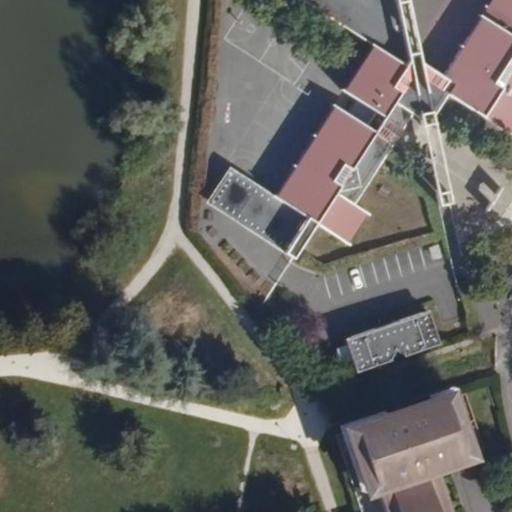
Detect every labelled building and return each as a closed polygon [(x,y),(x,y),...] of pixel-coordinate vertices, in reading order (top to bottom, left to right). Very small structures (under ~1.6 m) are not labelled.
[(447,100),(440,82),(417,67),(404,1),(404,0),(333,0),(322,18),(372,50),(341,98),(356,107),(372,118),(363,131),(347,121),(332,111),(274,201),(283,207),(277,216),(292,226),(298,216),(306,221),(318,229),(350,250),(368,220),(356,213),(395,152),(387,147),(375,139),(384,126),(396,133),(404,139),(415,122),(420,125),(420,130),(432,128),(431,123),(447,100)] [(333,0),(293,0),(322,18),(333,0)] [(511,0),(493,0),(440,82),(447,100),(511,142),(511,0)] [(372,118),(356,107),(347,121),(363,131),(372,118)] [(396,133),(384,126),(375,139),(387,147),(396,133)] [(224,211),(286,252),(306,221),(298,216),(292,226),(277,216),(283,207),(274,201),(243,182),(224,211)] [(306,221),(286,252),(280,261),(292,269),(318,229),(306,221)] [(392,342),(392,346),(395,348),(401,350),(403,356),(438,344),(424,305),(389,317),(396,336),(393,337),(392,339),(392,342)] [(396,336),(389,317),(377,321),(383,340),(390,342),(391,344),(392,346),(392,342),(392,339),(393,337),(396,336)] [(392,350),(392,346),(391,344),(390,342),(383,340),(377,321),(342,333),(355,372),(391,360),(389,354),(392,350)] [(444,385),(452,382),(449,375),(431,381),(433,388),(444,385)] [(463,443),(472,441),(452,382),(444,385),(463,443)] [(449,511),(450,511),(440,481),(436,483),(431,469),(435,467),(429,454),(454,446),(463,443),(444,385),(433,388),(345,418),(364,476),(377,472),(391,511),(449,511)] [(363,511),(391,511),(377,472),(364,476),(345,418),(334,421),(363,511)] [(475,449),(472,441),(463,443),(454,446),(457,455),(475,449)]
